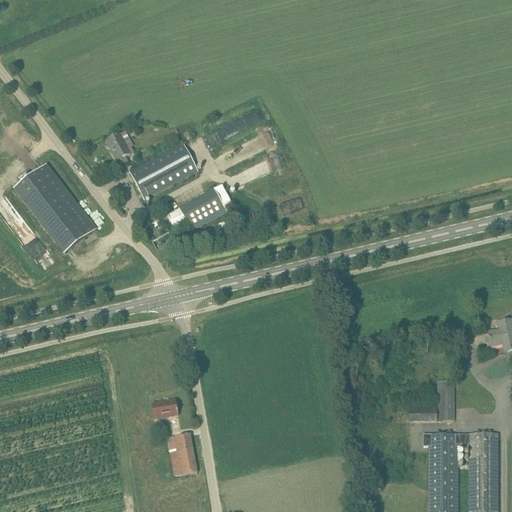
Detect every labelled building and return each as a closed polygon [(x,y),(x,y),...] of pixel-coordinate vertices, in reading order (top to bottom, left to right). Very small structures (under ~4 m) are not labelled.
[(170,132),(174,140),(182,136),(178,129),(170,132)] [(107,143),(117,162),(131,155),(120,135),(107,143)] [(130,174),(144,201),(198,172),(183,145),(130,174)] [(95,232),(45,167),(15,190),(65,255),(95,232)] [(227,213),(215,191),(145,228),(156,251),(227,214),(227,213)] [(488,333),(492,356),(511,352),(511,320),(502,323),(504,330),(488,333)] [(409,407),(409,423),(454,423),(454,383),(438,383),(438,407),(409,407)] [(178,417),(177,414),(178,414),(178,412),(177,412),(175,401),(165,403),(152,405),(155,421),(178,417)] [(170,454),(176,484),(199,482),(191,435),(175,438),(177,453),(170,454)] [(457,511),(458,448),(470,448),(469,511),(497,511),(498,435),(470,436),(458,436),(423,436),(423,448),(429,448),(429,511),(457,511)]
